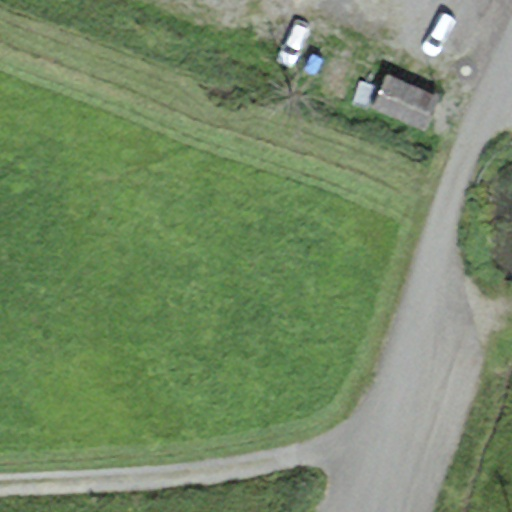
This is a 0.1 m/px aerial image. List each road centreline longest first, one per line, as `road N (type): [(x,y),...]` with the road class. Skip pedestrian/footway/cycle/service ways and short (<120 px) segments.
road 1 (track): [(378,511),(464,162),(511,79)]
road 2 (track): [(401,443),(67,487),(0,488)]
